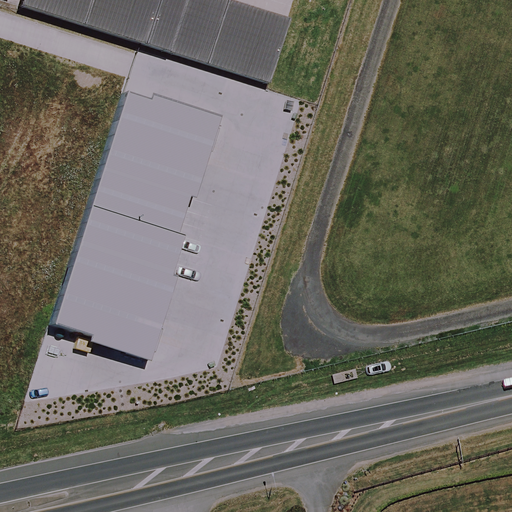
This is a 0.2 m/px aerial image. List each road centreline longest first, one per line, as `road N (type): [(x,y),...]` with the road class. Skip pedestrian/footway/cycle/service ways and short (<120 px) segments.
road 1 (primary): [(139,480),(511,396)]
road 2 (primary): [(0,494),(61,481),(139,480)]
